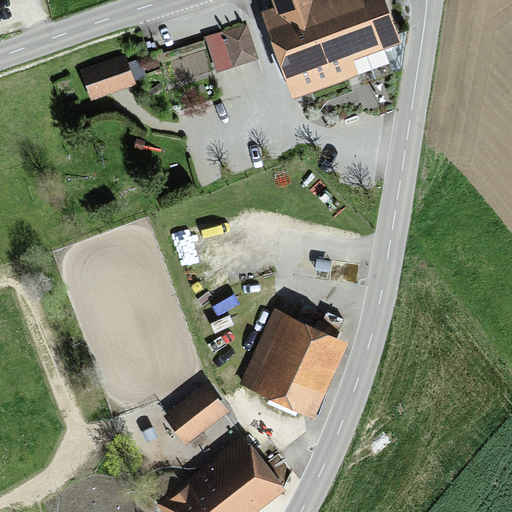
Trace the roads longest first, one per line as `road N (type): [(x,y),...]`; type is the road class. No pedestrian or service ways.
road 1 (tertiary): [(428,0),(371,336),(299,511)]
road 2 (tertiary): [(0,55),(167,0)]
